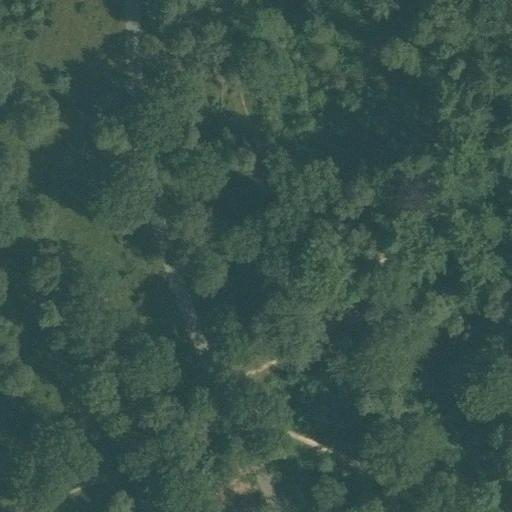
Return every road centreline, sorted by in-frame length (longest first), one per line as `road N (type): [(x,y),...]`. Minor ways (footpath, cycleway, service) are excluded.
road 1 (unknown): [(223,394),(353,303),(412,230),(456,136),(511,56)]
road 2 (track): [(223,394),(181,299),(145,177),(131,0)]
road 3 (unknown): [(378,272),(264,172),(228,80),(210,0)]
road 4 (track): [(422,511),(223,394)]
road 5 (unknown): [(196,407),(141,434),(42,511)]
road 6 (track): [(275,511),(223,394)]
